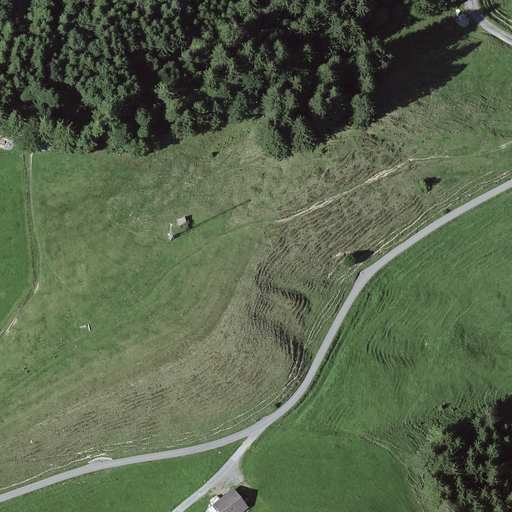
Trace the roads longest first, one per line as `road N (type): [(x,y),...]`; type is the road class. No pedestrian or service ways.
road 1 (residential): [(0,500),(95,467),(227,442),(263,424),(299,396),(373,268),(511,182)]
road 2 (track): [(263,424),(180,511)]
